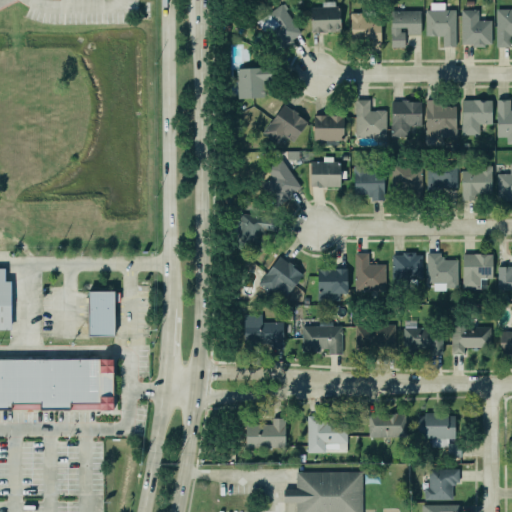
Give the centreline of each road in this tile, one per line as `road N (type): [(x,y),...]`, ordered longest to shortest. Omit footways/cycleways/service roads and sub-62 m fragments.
road 1 (secondary): [(177,511),(203,360),(202,0)]
road 2 (secondary): [(171,0),(171,306)]
road 3 (residential): [(511,224),(313,226)]
road 4 (residential): [(511,70),(314,72)]
road 5 (residential): [(340,385),(202,373),(166,389)]
road 6 (residential): [(166,389),(252,397),(340,385)]
road 7 (residential): [(340,385),(511,382)]
road 8 (residential): [(491,383),(491,511)]
road 9 (secondary): [(166,389),(145,511)]
